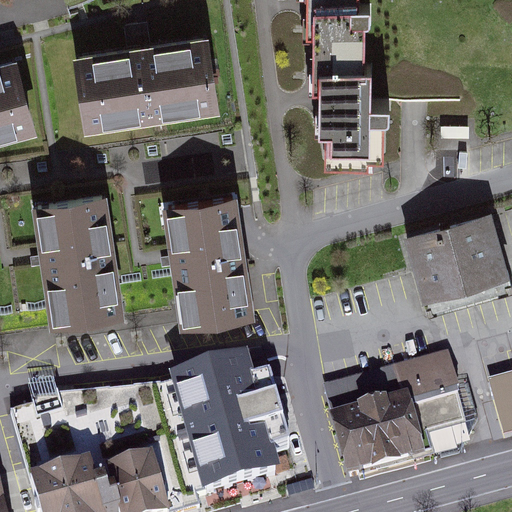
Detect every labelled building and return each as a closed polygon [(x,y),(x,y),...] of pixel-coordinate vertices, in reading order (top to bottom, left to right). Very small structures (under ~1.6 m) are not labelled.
[(365,0),(299,0),(301,91),(314,91),(315,157),(375,156),(374,90),(367,90),(365,0)] [(65,62),(76,131),(211,111),(200,42),(65,62)] [(22,60),(0,65),(0,138),(39,129),(22,60)] [(116,311),(103,199),(27,207),(41,320),(116,311)] [(255,315),(237,199),(155,212),(173,328),(255,315)] [(511,275),(496,216),(408,241),(429,313),(511,289),(511,275)] [(452,354),(325,391),(349,474),(475,438),(452,354)] [(234,373),(167,392),(200,506),(265,487),(234,373)] [(511,378),(490,384),(505,441),(511,439),(511,378)] [(28,511),(179,511),(199,506),(167,392),(52,400),(3,411),(28,511)]
